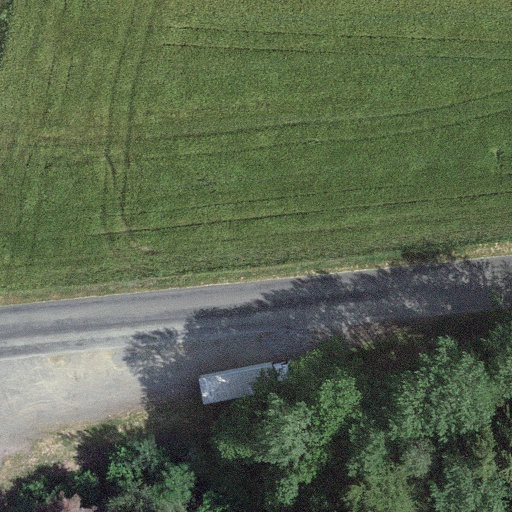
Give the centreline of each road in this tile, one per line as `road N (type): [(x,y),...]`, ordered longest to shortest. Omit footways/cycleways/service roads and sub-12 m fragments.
road 1 (unclassified): [(511,272),(0,318)]
road 2 (track): [(92,310),(0,398)]
